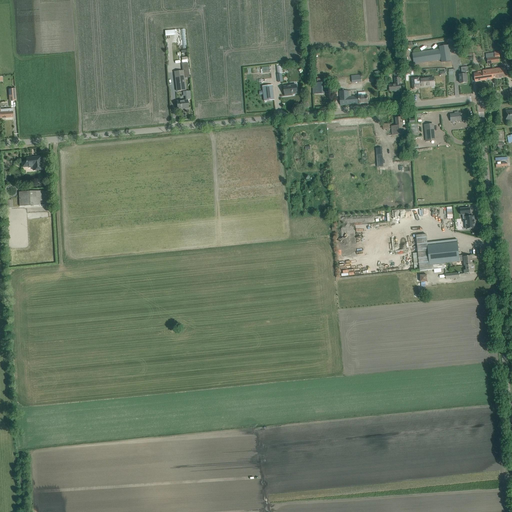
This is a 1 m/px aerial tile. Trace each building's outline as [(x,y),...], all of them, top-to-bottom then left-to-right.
[(439,49),(412,53),(414,64),(441,60),(442,63),(452,61),(449,45),(439,47),(439,49)] [(490,58),(487,59),(488,64),(500,62),(499,57),(500,57),(499,52),(498,52),(494,53),(495,58),(490,58)] [(468,72),(468,67),(462,68),(462,75),(460,75),(460,83),(467,83),(466,72),(468,72)] [(506,67),(501,68),(493,69),(494,79),(508,77),(506,67)] [(486,80),(494,79),(493,69),(484,71),(486,80)] [(183,71),(175,72),(177,91),(185,90),(183,71)] [(486,80),(484,71),(481,71),(482,72),(474,74),(475,82),(486,80)] [(352,83),(362,82),(361,75),(351,76),(352,83)] [(389,85),(390,86),(390,91),(401,90),(400,84),(400,83),(400,78),(394,78),(394,85),(389,85)] [(434,83),(434,78),(422,79),(422,83),(416,83),(416,80),(412,81),(413,89),(417,89),(417,87),(431,86),(431,83),(434,83)] [(312,84),(312,95),(323,95),(323,84),(312,84)] [(265,101),(276,100),(274,85),(263,86),(265,101)] [(297,94),(296,85),(284,86),(285,96),(290,96),(290,95),(297,94)] [(186,101),(177,101),(177,109),(188,108),(188,100),(191,99),(190,91),(186,91),(186,101)] [(351,91),(349,91),(340,91),(340,105),(368,103),(368,95),(351,97),(351,91)] [(1,108),(0,108),(1,113),(1,118),(13,118),(13,109),(8,109),(8,110),(1,110),(1,108)] [(402,128),(401,117),(396,118),(397,126),(392,126),(392,129),(402,128)] [(433,123),(424,124),(426,141),(435,140),(433,123)] [(23,167),(28,167),(28,168),(33,167),(33,171),(42,170),(41,157),(35,157),(35,158),(32,158),(26,158),(27,162),(22,162),(23,167)] [(44,193),(44,191),(19,192),(20,206),(40,205),(40,201),(42,201),(42,193),(44,193)] [(474,214),(474,206),(462,206),(462,215),(474,214)] [(460,261),(457,239),(427,243),(426,234),(416,235),(420,271),(447,268),(446,263),(460,261)] [(460,256),(459,256),(460,261),(464,261),(465,266),(466,266),(472,265),(471,256),(464,257),(460,257),(460,256)] [(473,265),(472,265),(466,266),(466,270),(464,270),(464,274),(474,273),(473,265)]
